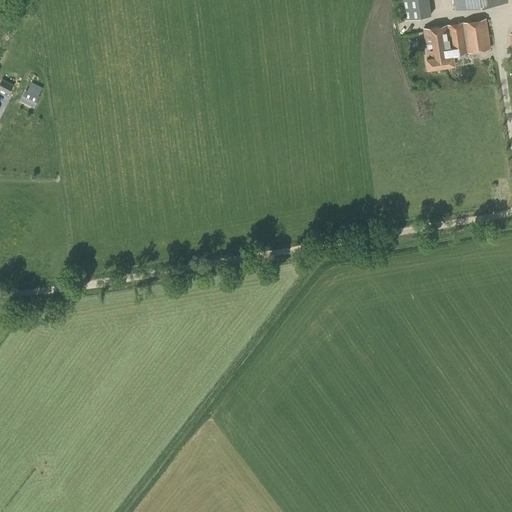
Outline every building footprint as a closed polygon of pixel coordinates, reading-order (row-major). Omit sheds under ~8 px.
[(429,0),(398,0),(402,19),(431,15),(429,0)] [(454,0),(456,11),(471,9),(471,7),(478,6),(476,0),(454,0)] [(459,46),(461,52),(491,48),(486,19),(424,29),(427,51),(459,46)] [(428,67),(455,63),(454,61),(455,60),(454,57),(453,56),(453,54),(461,52),(459,46),(427,51),(428,57),(427,57),(428,67)] [(2,78),(0,82),(0,88),(9,93),(13,84),(2,78)] [(38,95),(42,88),(32,83),(28,90),(38,95)]
